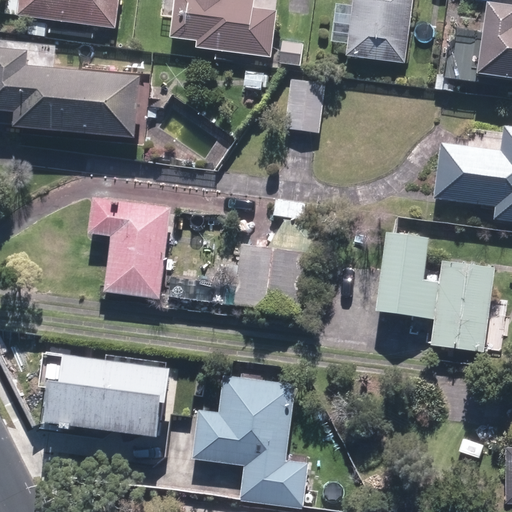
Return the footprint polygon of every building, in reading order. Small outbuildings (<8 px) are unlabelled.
[(14,0),(12,21),(116,32),(119,0),(14,0)] [(194,50),(271,61),(278,12),(253,9),(254,0),(253,0),(173,0),(168,41),(195,45),(194,50)] [(352,0),(345,59),(405,66),(413,0),(352,0)] [(511,11),(482,8),(473,79),(511,84),(511,11)] [(11,132),(135,142),(140,79),(24,70),(25,56),(0,53),(0,115),(12,116),(11,132)] [(267,72),(242,70),(240,94),(265,96),(267,72)] [(289,81),(283,132),(319,136),(325,85),(289,81)] [(491,223),(511,225),(511,128),(501,127),(498,154),(438,147),(431,202),(492,209),(491,223)] [(171,209),(91,200),(87,236),(111,239),(104,296),(161,303),(171,209)] [(274,201),(272,220),(309,224),(311,205),(274,201)] [(426,242),(382,237),(373,316),(433,322),(430,349),(484,355),(494,269),(440,263),(437,284),(421,282),(426,242)] [(239,247),(232,308),(299,316),(306,254),(239,247)] [(168,366),(39,352),(34,391),(44,393),(40,429),(159,442),(168,366)] [(239,503),(302,511),(308,462),(288,460),(297,387),(223,377),(218,415),(197,412),(190,462),(243,468),(239,503)] [(511,449),(503,450),(503,507),(511,507),(511,449)]
